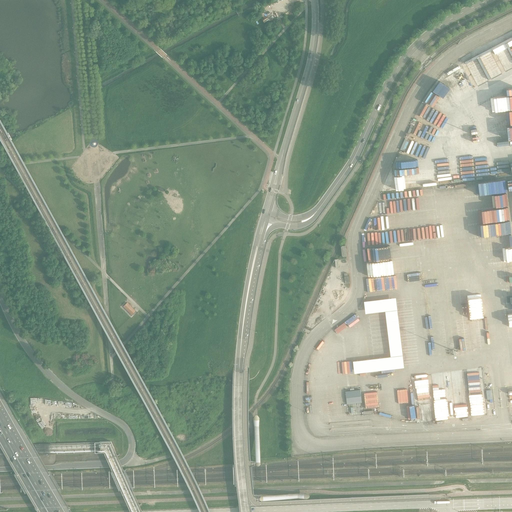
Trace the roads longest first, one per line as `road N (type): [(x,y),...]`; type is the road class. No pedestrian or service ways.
road 1 (unclassified): [(0,469),(121,463),(132,451),(124,426),(62,388),(33,356),(0,296)]
road 2 (secondary): [(447,504),(240,511)]
road 3 (tertiary): [(318,209),(413,48)]
road 4 (unknown): [(499,353),(326,377)]
road 5 (tertiary): [(282,153),(310,59),(314,0)]
road 6 (tertiary): [(262,215),(238,370)]
road 7 (track): [(138,462),(195,439),(229,404),(258,392)]
road 8 (tertiary): [(245,511),(238,370)]
road 9 (tertiary): [(238,370),(260,247)]
